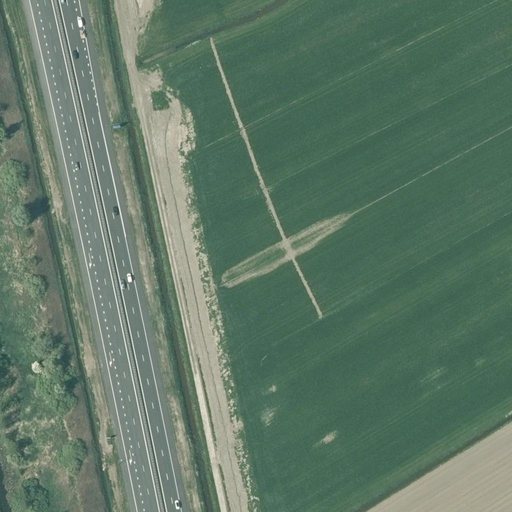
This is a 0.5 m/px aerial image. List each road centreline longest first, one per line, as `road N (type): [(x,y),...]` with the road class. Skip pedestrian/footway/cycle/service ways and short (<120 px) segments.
road 1 (motorway): [(174,511),(67,0)]
road 2 (motorway): [(42,0),(149,511)]
